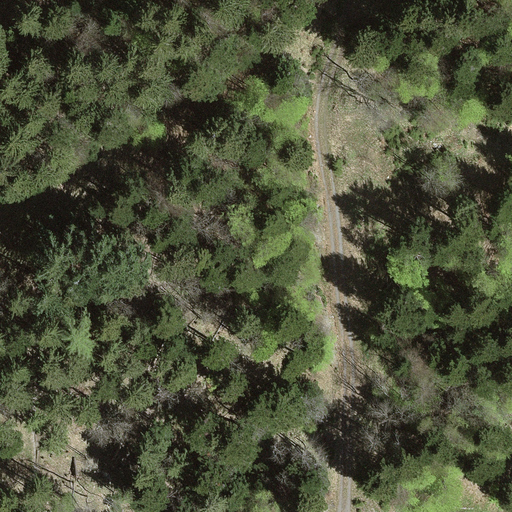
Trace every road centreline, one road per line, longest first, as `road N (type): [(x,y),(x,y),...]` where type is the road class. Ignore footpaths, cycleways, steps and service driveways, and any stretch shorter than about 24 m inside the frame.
road 1 (track): [(94,0),(101,118),(74,218),(35,292),(31,497),(24,511)]
road 2 (track): [(355,0),(352,27),(318,106),(342,280),(350,425),(345,511)]
